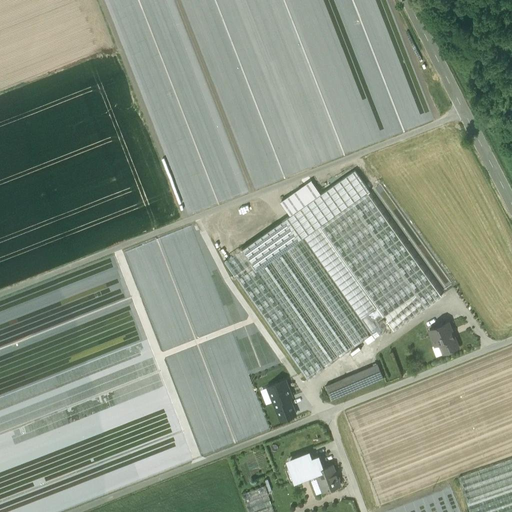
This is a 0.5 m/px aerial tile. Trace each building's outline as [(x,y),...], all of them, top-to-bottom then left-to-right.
[(355,170),(239,247),(257,271),(303,238),(304,237),(319,227),(321,226),(336,215),(338,214),(353,203),(355,202),(370,191),(355,170)] [(443,295),(370,191),(355,202),(428,306),(443,295)] [(426,307),(353,203),(338,214),(411,317),(426,307)] [(409,319),(336,215),(321,226),(393,330),(409,319)] [(377,309),(319,227),(304,237),(362,319),(376,309),(377,309)] [(303,238),(257,271),(323,366),(371,335),(303,238)] [(323,366),(239,247),(224,258),(307,377),(323,366)] [(0,477),(35,452),(41,479),(71,473),(166,404),(134,411),(136,413),(23,436),(13,422),(9,430),(6,417),(125,394),(151,375),(133,287),(28,308),(40,314),(41,316),(3,343),(0,343),(0,477)] [(376,309),(362,319),(373,334),(387,324),(376,309)] [(448,322),(429,329),(436,345),(440,343),(444,353),(458,347),(448,322)] [(440,343),(436,345),(435,345),(439,355),(444,353),(440,343)] [(378,364),(354,374),(359,388),(384,378),(378,364)] [(354,374),(343,378),(348,392),(359,388),(354,374)] [(343,378),(326,385),(331,399),(348,392),(343,378)] [(270,385),(282,422),(301,416),(289,379),(270,385)] [(174,451),(186,447),(174,416),(163,420),(169,437),(169,436),(172,443),(174,451)] [(310,449),(287,458),(295,479),(316,471),(316,470),(324,467),(319,454),(312,455),(310,449)] [(511,511),(511,458),(459,476),(471,511),(511,511)] [(324,467),(316,470),(316,471),(323,491),(340,484),(332,464),(324,467)] [(275,511),(263,479),(239,487),(247,511),(275,511)]
